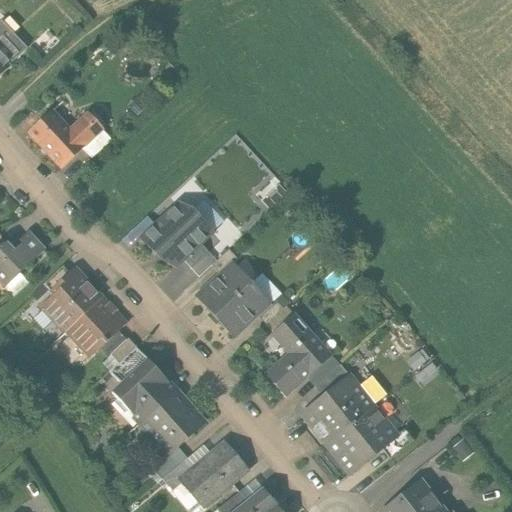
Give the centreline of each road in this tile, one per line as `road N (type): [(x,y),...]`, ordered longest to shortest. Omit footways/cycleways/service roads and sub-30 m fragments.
road 1 (residential): [(347,511),(0,147)]
road 2 (track): [(511,382),(353,511)]
road 3 (track): [(160,0),(97,27),(0,116)]
